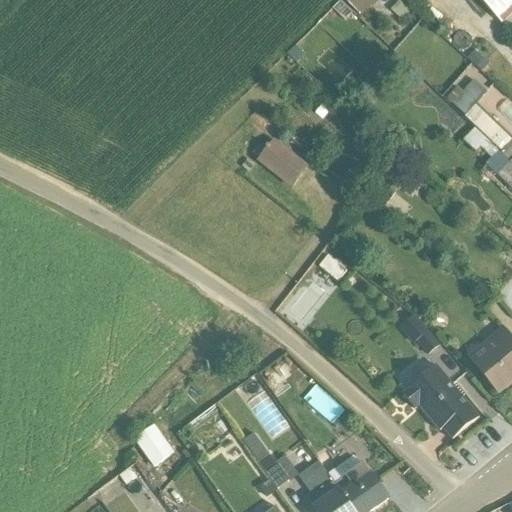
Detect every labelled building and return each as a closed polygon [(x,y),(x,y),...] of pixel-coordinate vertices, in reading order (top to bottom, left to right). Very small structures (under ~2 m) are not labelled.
[(374,0),(350,0),(345,4),(361,22),(380,5),(374,0)] [(396,0),(411,14),(418,6),(411,0),(396,0)] [(511,20),(511,0),(473,0),(501,31),(511,20)] [(509,169),(511,166),(511,145),(477,111),(487,100),(473,88),(463,99),(457,94),(447,106),(465,124),(465,125),(501,160),(501,161),(509,169)] [(498,116),(511,127),(511,107),(508,104),(498,116)] [(474,136),(462,148),(476,161),(481,156),(492,168),(479,182),(489,191),(496,183),(511,198),(511,172),(509,169),(474,136)] [(274,144),(255,166),(290,195),(308,173),(274,144)] [(363,230),(376,212),(357,198),(344,215),(363,230)] [(338,288),(347,277),(329,261),(319,272),(338,288)] [(398,337),(415,355),(429,341),(412,323),(398,337)] [(511,346),(503,335),(466,364),(498,404),(511,394),(511,395),(511,346)] [(453,448),(479,426),(437,374),(403,403),(415,417),(419,414),(440,439),(443,437),(453,448)] [(271,445),(291,434),(271,397),(251,408),(271,445)] [(238,398),(223,409),(235,424),(249,412),(238,398)] [(134,447),(154,476),(175,461),(155,433),(134,447)] [(277,497),(298,482),(286,464),(276,471),(269,462),(258,470),(277,497)] [(354,465),(329,484),(349,511),(380,511),(387,507),(363,473),(361,475),(354,465)] [(349,511),(318,470),(299,484),(312,504),(308,508),(310,511),(349,511)]
